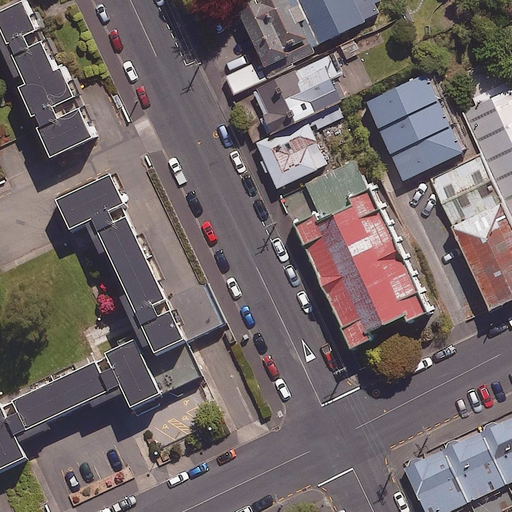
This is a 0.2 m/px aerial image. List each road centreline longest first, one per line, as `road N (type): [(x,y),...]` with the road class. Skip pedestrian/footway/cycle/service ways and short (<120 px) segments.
road 1 (residential): [(338,437),(131,0)]
road 2 (residential): [(511,355),(338,437)]
road 3 (residential): [(338,437),(181,511)]
